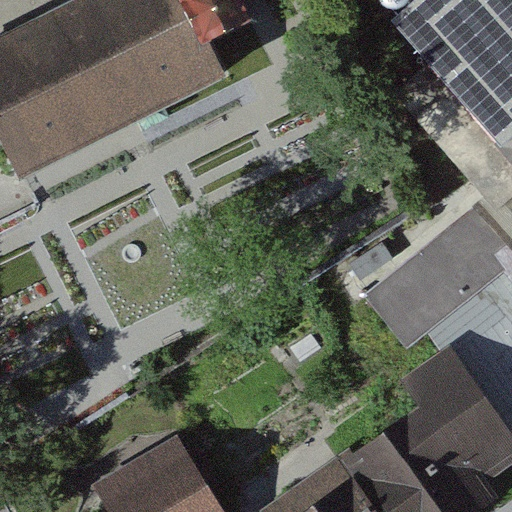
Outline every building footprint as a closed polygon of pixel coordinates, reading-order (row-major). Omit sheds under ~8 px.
[(76,0),(0,38),(0,150),(15,180),(224,76),(208,43),(251,21),(240,0),(76,0)] [(453,361),(511,443),(511,0),(382,0),(397,21),(511,165),(511,217),(507,221),(485,197),(372,301),(416,352),(438,338),(453,361)] [(348,474),(375,511),(474,511),(497,497),(487,483),(511,464),(511,443),(453,361),(330,449),(348,474)] [(98,491),(111,511),(220,511),(176,441),(98,491)] [(295,511),(375,511),(348,474),(295,511)]
